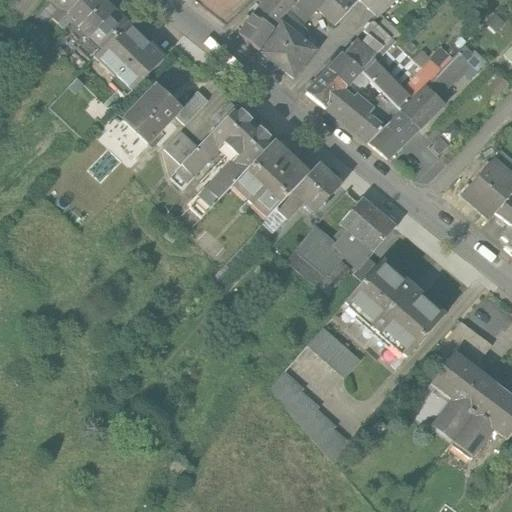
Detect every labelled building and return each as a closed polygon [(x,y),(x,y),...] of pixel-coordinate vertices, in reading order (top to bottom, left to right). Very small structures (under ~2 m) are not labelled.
[(41,3),(37,0),(9,0),(3,7),(23,24),(41,3)] [(45,0),(31,17),(42,27),(44,25),(44,26),(60,10),(67,17),(82,0),(45,0)] [(102,0),(82,0),(67,17),(72,21),(62,31),(75,44),(72,47),(89,63),(95,57),(101,50),(89,39),(98,30),(87,19),(104,2),(102,0)] [(265,0),(262,4),(253,17),(252,17),(239,36),(255,53),(271,30),(286,13),(293,5),(298,0),(265,0)] [(317,8),(308,0),(298,0),(293,5),(286,13),(300,26),(317,8)] [(308,0),(317,8),(319,10),(328,0),(308,0)] [(328,0),(319,10),(334,25),(353,4),(357,0),(328,0)] [(360,0),(377,17),(393,0),(360,0)] [(127,24),(104,2),(87,19),(98,30),(89,39),(101,50),(127,24)] [(353,4),(334,25),(343,33),(352,23),(362,12),(353,4)] [(391,39),(362,12),(352,23),(366,35),(381,49),(391,39)] [(101,50),(95,57),(115,76),(108,84),(124,99),(163,59),(127,24),(101,50)] [(314,48),(278,26),(257,56),(261,60),(288,78),(314,48)] [(381,49),(366,35),(358,44),(373,58),(378,53),(381,49)] [(381,49),(378,53),(382,58),(395,44),(391,39),(381,49)] [(405,92),(371,61),(373,58),(358,44),(353,43),(308,95),(324,110),(334,98),(335,99),(339,95),(359,73),(380,94),(396,111),(409,97),(405,92)] [(511,47),(503,57),(511,66),(511,47)] [(468,57),(461,50),(455,57),(462,64),(468,57)] [(413,100),(402,113),(419,130),(444,106),(437,99),(466,69),(462,64),(455,57),(442,70),(413,100)] [(433,62),(405,92),(409,97),(413,100),(442,70),(433,62)] [(180,110),(154,86),(122,120),(148,145),(175,117),(181,111),(180,110)] [(196,93),(180,110),(181,111),(175,117),(184,126),(206,103),(196,93)] [(380,94),(367,109),(354,98),(350,103),(339,95),(335,99),(334,98),(324,110),(367,145),(369,143),(388,126),(400,115),(396,111),(380,94)] [(227,101),(210,118),(219,126),(236,109),(227,101)] [(180,167),(175,173),(186,184),(223,145),(230,151),(254,126),(236,109),(219,126),(197,150),(180,167)] [(419,130),(402,113),(400,115),(388,126),(405,143),(419,130)] [(254,126),(230,151),(237,158),(206,190),(217,201),(230,189),(272,143),(254,126)] [(388,126),(369,143),(387,160),(405,143),(388,126)] [(180,134),(163,151),(180,167),(197,150),(180,134)] [(443,139),(434,147),(441,154),(449,145),(443,139)] [(272,143),(230,189),(231,189),(235,185),(268,217),(264,221),(265,222),(308,177),(272,143)] [(419,160),(409,151),(401,160),(418,177),(427,168),(429,169),(439,160),(428,149),(419,160)] [(511,172),(511,162),(501,153),(491,163),(508,178),(511,172)] [(490,163),(462,195),(490,219),(494,214),(511,192),(511,181),(508,178),(491,163),(490,163)] [(339,187),(318,167),(308,177),(265,222),(265,223),(272,230),(275,233),(302,204),(313,214),(339,187)] [(186,184),(175,173),(169,179),(180,190),(186,184)] [(206,190),(189,208),(201,219),(217,201),(206,190)] [(511,192),(494,214),(509,226),(510,225),(511,226),(511,192)] [(361,201),(340,226),(348,233),(333,250),(344,259),(380,217),(361,201)] [(344,259),(343,260),(356,271),(357,272),(367,260),(394,229),(380,217),(344,259)] [(265,223),(254,234),(261,241),(272,230),(265,223)] [(511,226),(510,225),(509,226),(502,235),(509,240),(506,245),(511,250),(511,226)] [(329,243),(313,229),(286,262),(318,290),(341,263),(343,260),(344,259),(333,250),(327,245),(329,243)] [(367,260),(357,272),(356,271),(351,276),(361,284),(376,268),(367,260)] [(443,316),(381,262),(376,268),(361,284),(344,304),(406,359),(443,316)] [(341,263),(318,290),(325,296),(348,269),(341,263)] [(484,341),(460,324),(440,346),(451,355),(452,354),(467,364),(484,341)] [(358,363),(321,330),(305,348),(343,380),(358,363)] [(467,364),(452,354),(451,355),(430,383),(451,400),(431,427),(432,428),(435,424),(453,438),(451,442),(452,443),(494,386),(468,365),(467,364)] [(335,429),(316,412),(318,410),(300,394),(302,391),(282,374),(267,391),(333,466),(350,446),(333,431),(335,429)] [(511,399),(494,386),(452,443),(453,444),(456,440),(474,454),(471,458),(473,459),(493,432),(506,441),(511,433),(511,399)]
